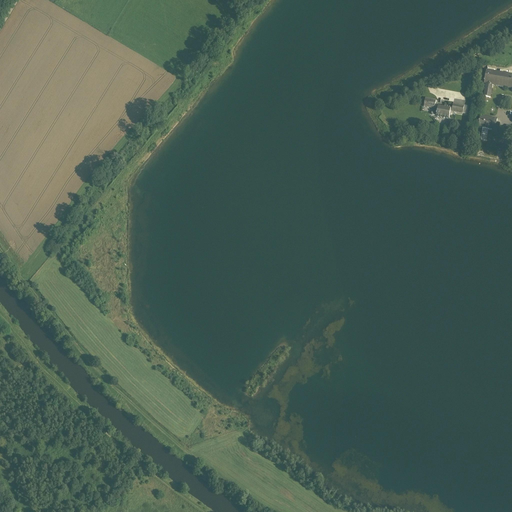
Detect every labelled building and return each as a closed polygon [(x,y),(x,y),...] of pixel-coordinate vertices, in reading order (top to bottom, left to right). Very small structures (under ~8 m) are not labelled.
[(505,75),(486,72),(484,84),(486,84),(492,85),(503,87),(503,88),(505,89),(505,88),(511,88),(511,76),(507,75),(507,74),(505,74),(505,75)] [(492,85),(486,84),(484,97),(490,98),(492,85)] [(451,108),(438,106),(435,106),(436,101),(425,99),(424,107),(438,110),(437,112),(433,111),(432,113),(431,114),(432,116),(434,116),(436,115),(437,115),(436,116),(437,117),(448,119),(449,118),(450,112),(452,112),(452,109),(451,109),(451,108)] [(464,106),(453,104),(452,109),(452,112),(462,114),(464,106)] [(497,120),(481,117),(479,128),(483,129),(488,130),(488,129),(492,130),(495,130),(497,120)]
